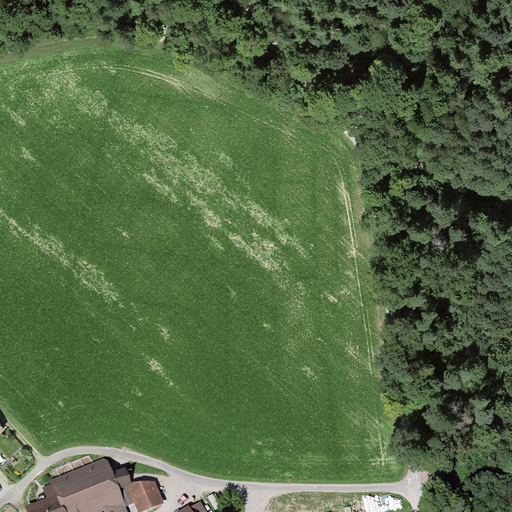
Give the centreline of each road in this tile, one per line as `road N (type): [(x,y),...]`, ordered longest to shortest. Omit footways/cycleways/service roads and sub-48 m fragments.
road 1 (track): [(413,486),(244,486),(94,447),(59,451),(0,504)]
road 2 (track): [(353,132),(413,486)]
road 3 (track): [(0,56),(78,39),(157,48),(338,121)]
road 4 (track): [(242,0),(353,132)]
road 5 (track): [(511,200),(353,132)]
road 6 (track): [(353,132),(404,0)]
